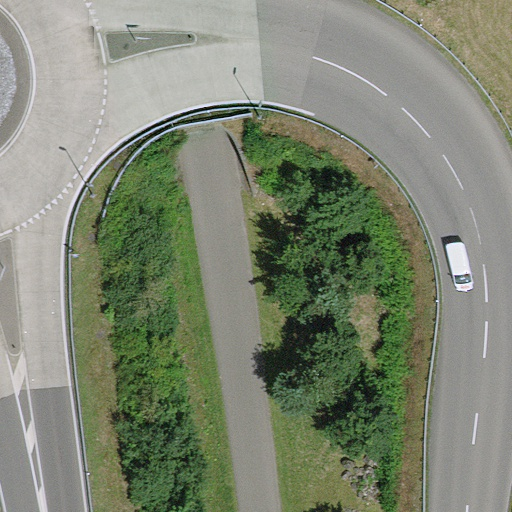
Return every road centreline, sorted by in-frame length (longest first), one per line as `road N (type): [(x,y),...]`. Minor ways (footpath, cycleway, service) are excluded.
road 1 (tertiary): [(69,51),(238,35),(312,53),(400,105),(442,148),(469,191),(486,280),(468,511)]
road 2 (secondary): [(0,269),(45,511)]
road 3 (secondary): [(0,194),(55,143),(71,98),(69,51)]
